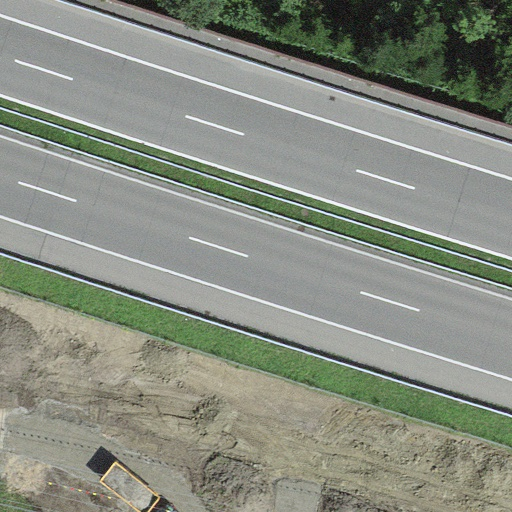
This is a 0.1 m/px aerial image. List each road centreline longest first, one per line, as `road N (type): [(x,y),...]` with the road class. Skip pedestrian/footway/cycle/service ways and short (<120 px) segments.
road 1 (motorway): [(0,178),(511,342)]
road 2 (motorway): [(511,218),(0,55)]
